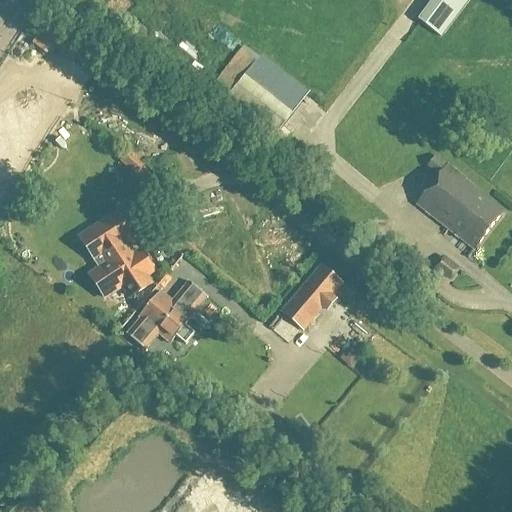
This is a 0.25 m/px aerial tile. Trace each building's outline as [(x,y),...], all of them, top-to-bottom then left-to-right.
[(440,0),(425,21),(445,35),(468,0),(440,0)] [(57,49),(73,61),(87,44),(52,17),(32,42),(51,57),(57,49)] [(273,138),(281,129),(308,95),(260,58),(225,101),(273,138)] [(473,249),(501,214),(474,192),(477,189),(447,166),(416,204),(473,249)] [(116,216),(80,241),(95,263),(101,259),(107,267),(95,275),(111,298),(122,290),(129,300),(151,286),(122,244),(131,238),(116,216)] [(335,300),(332,297),(342,286),(319,267),(282,311),(304,330),(323,308),(326,311),(335,300)] [(139,318),(141,319),(126,335),(144,351),(158,335),(169,345),(176,337),(186,346),(195,335),(185,327),(192,319),(191,318),(208,299),(190,283),(173,302),(162,293),(139,318)] [(351,362),(371,340),(358,327),(337,349),(351,362)]
